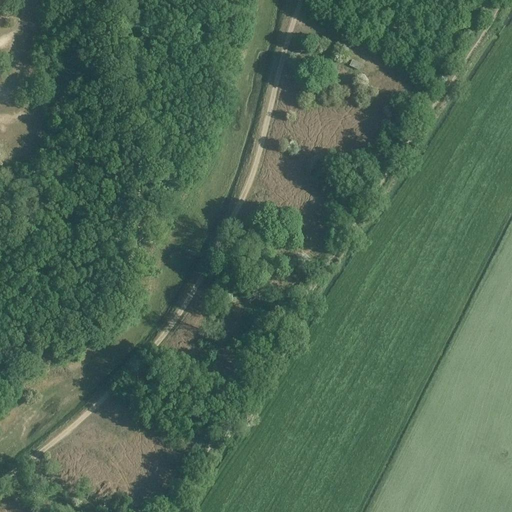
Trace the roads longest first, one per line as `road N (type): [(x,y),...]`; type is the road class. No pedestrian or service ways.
road 1 (unknown): [(503,0),(168,511)]
road 2 (track): [(0,365),(106,311),(126,268),(136,168),(107,54),(109,0)]
